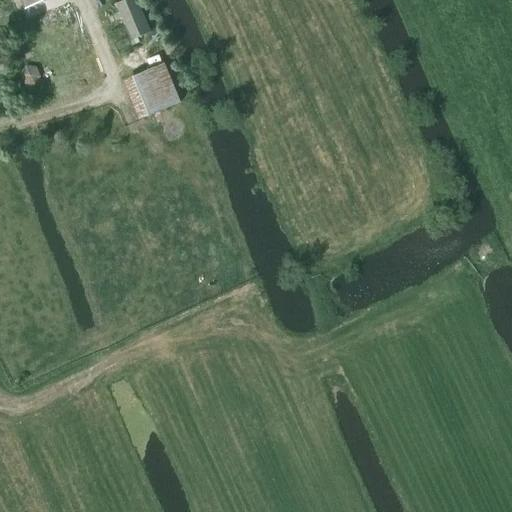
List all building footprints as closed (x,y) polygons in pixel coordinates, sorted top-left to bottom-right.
[(9,0),(0,0),(0,10),(12,6),(9,0)] [(52,0),(21,0),(26,11),(52,0)] [(130,41),(150,33),(136,0),(123,0),(114,4),(130,41)] [(154,40),(116,56),(143,120),(181,104),(154,40)] [(25,67),(19,75),(23,85),(33,86),(39,78),(35,69),(25,67)]
